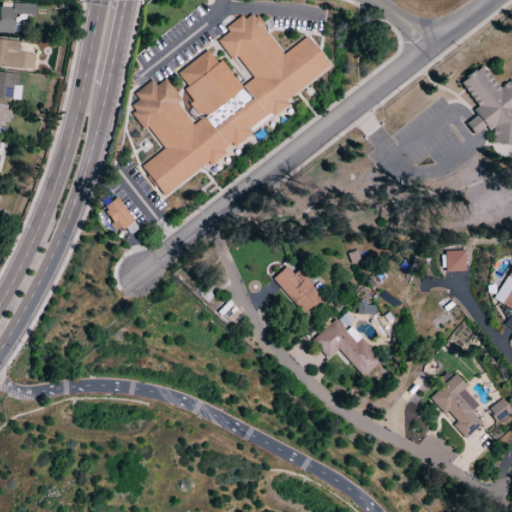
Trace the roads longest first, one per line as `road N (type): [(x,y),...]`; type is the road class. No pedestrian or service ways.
road 1 (residential): [(490,0),(139,277)]
road 2 (residential): [(209,227),(274,355),(357,424),(461,477),(509,511)]
road 3 (primary): [(98,0),(59,173),(0,303)]
road 4 (primary): [(0,349),(71,207),(104,89)]
